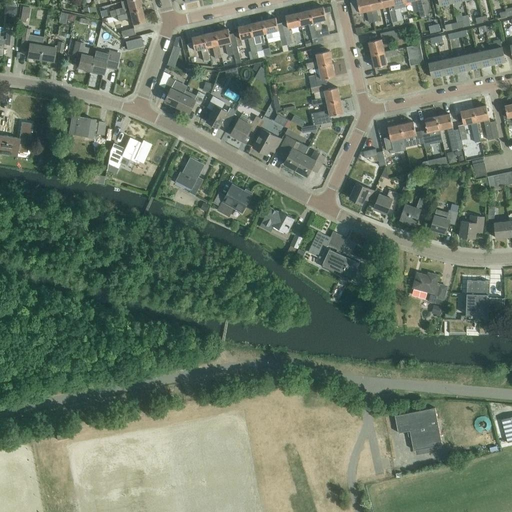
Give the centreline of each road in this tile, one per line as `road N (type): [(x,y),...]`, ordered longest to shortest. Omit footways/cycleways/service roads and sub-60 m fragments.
road 1 (unclassified): [(0,412),(247,364),(365,380)]
road 2 (residential): [(139,111),(325,208)]
road 3 (residential): [(325,208),(418,247),(511,257)]
road 4 (residential): [(366,109),(511,77)]
road 5 (unclassified): [(365,380),(511,394)]
road 6 (residential): [(0,79),(139,111)]
road 7 (unclassified): [(359,511),(351,473),(368,422),(365,380)]
